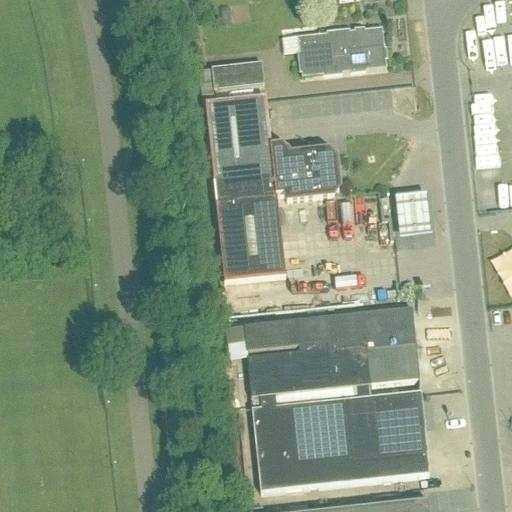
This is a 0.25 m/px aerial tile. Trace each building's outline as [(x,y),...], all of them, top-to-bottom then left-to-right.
[(302,83),(386,74),(382,34),(297,43),(302,83)] [(214,97),(264,91),(262,69),(212,75),(214,97)] [(281,154),(271,155),(266,104),(205,111),(224,288),(285,282),(276,203),(286,202),(287,208),(332,203),(339,195),(336,165),(328,159),(288,163),(287,159),(281,154)] [(423,194),(392,198),(397,239),(429,235),(423,194)] [(345,406),(371,403),(370,393),(419,388),(411,316),(244,334),(247,359),(298,354),(299,360),(247,365),(253,418),(345,408),(345,406)] [(351,470),(426,462),(420,399),(371,405),(371,403),(345,406),(345,408),(351,470)] [(429,482),(426,462),(351,470),(345,408),(253,418),(251,418),(259,500),(429,482)]
